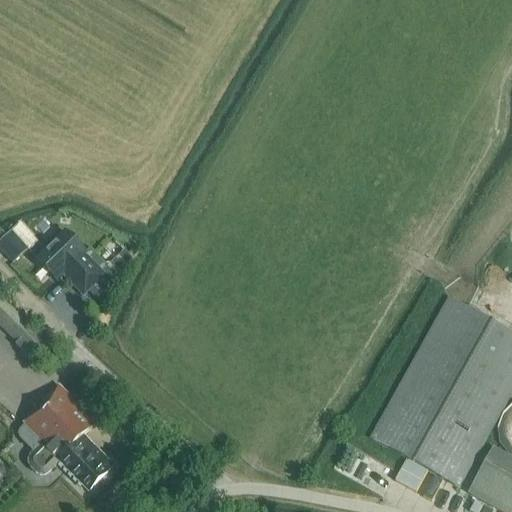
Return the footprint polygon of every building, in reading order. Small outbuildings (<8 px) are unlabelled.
[(26,223),(17,230),(31,249),(40,242),(26,223)] [(65,273),(71,280),(70,282),(84,296),(104,277),(83,256),(85,254),(66,234),(37,261),(57,282),(65,273)] [(134,254),(117,236),(101,251),(118,268),(134,254)] [(0,245),(0,246),(15,264),(22,258),(6,240),(0,245)] [(0,329),(17,346),(32,330),(0,299),(0,329)] [(371,440),(415,465),(458,489),(511,392),(511,335),(449,300),(371,440)] [(27,463),(27,465),(27,468),(30,472),(34,476),(39,479),(44,478),(47,476),(58,465),(89,493),(113,467),(81,438),(93,424),(54,389),(30,416),(31,418),(19,430),(39,448),(29,459),(27,463)] [(499,511),(511,511),(511,463),(493,452),(469,495),(499,511)]
